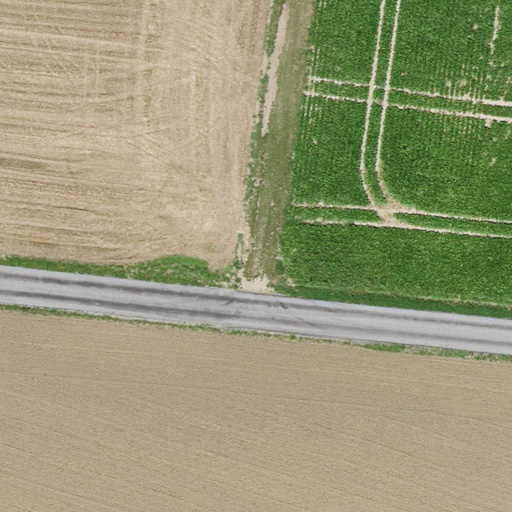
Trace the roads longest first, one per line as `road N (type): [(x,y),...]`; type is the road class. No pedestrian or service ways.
road 1 (unclassified): [(0,286),(511,338)]
road 2 (track): [(258,313),(290,0)]
